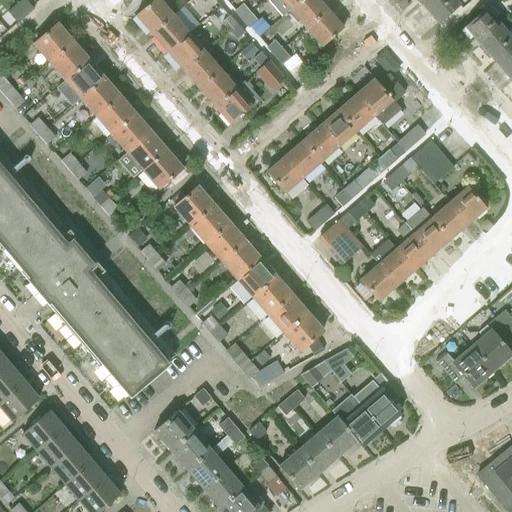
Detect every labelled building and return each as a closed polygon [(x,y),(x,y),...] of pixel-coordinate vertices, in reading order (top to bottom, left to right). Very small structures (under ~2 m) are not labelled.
[(27,0),(19,0),(16,3),(26,15),(34,8),(27,0)] [(160,0),(149,0),(134,13),(150,32),(172,13),(160,0)] [(267,0),(282,16),(289,10),(299,0),(267,0)] [(318,0),(299,0),(289,10),(304,29),(326,9),(318,0)] [(455,0),(427,0),(422,5),(438,23),(459,4),(455,0)] [(16,3),(7,11),(17,22),(26,15),(16,3)] [(486,7),(463,26),(480,45),(502,26),(501,25),(506,21),(491,3),(486,7)] [(234,11),(241,20),(250,12),(242,4),(234,11)] [(326,9),(304,29),(320,47),(342,28),(326,9)] [(257,21),(250,12),(241,20),(249,29),(257,21)] [(172,13),(150,32),(165,50),(187,31),(172,13)] [(221,22),(228,31),(236,24),(229,16),(221,22)] [(33,43),(49,62),(73,41),(57,23),(33,43)] [(244,33),(236,24),(228,31),(236,39),(244,33)] [(511,37),(502,26),(480,45),(494,62),(511,47),(511,37)] [(165,50),(183,69),(204,50),(187,31),(165,50)] [(266,47),(267,49),(272,55),(280,47),(274,40),(266,47)] [(73,41),(49,62),(63,78),(65,80),(88,59),(86,57),(73,41)] [(240,53),(246,60),(257,50),(251,43),(240,53)] [(289,57),(280,47),(272,55),(280,64),(289,57)] [(511,47),(494,62),(510,80),(511,78),(511,47)] [(204,50),(183,69),(198,87),(219,68),(204,50)] [(261,52),(253,59),(258,65),(266,59),(267,58),(261,52)] [(260,68),(255,72),(263,81),(277,70),(276,69),(267,58),(258,65),(260,68)] [(65,80),(56,88),(71,105),(80,97),(79,96),(102,75),(88,59),(65,80)] [(219,68),(198,87),(213,104),(235,86),(219,68)] [(0,89),(1,90),(7,98),(16,90),(0,71),(0,89)] [(373,78),(356,92),(374,114),(383,124),(396,113),(397,105),(394,102),(405,93),(388,73),(377,82),(373,78)] [(102,75),(79,96),(95,114),(118,93),(102,75)] [(235,86),(213,104),(230,124),(259,99),(249,88),(251,86),(246,80),(245,82),(243,79),(235,86)] [(7,98),(16,108),(25,100),(16,90),(7,98)] [(338,108),(357,130),(374,114),(356,92),(338,108)] [(118,93),(95,114),(111,133),(135,112),(118,93)] [(320,123),(339,145),(357,130),(338,108),(320,123)] [(135,112),(111,133),(127,152),(150,131),(135,112)] [(28,126),(37,135),(46,127),(37,118),(28,126)] [(302,139),(321,161),(339,145),(320,123),(302,139)] [(416,125),(396,142),(398,145),(404,151),(424,134),(418,127),(416,125)] [(55,137),(46,127),(37,135),(46,145),(55,137)] [(150,131),(127,152),(142,170),(166,149),(150,131)] [(284,154),(303,176),(321,161),(302,139),(284,154)] [(429,140),(409,158),(417,167),(438,150),(429,140)] [(166,149),(142,170),(158,188),(182,167),(166,149)] [(379,157),(387,167),(397,159),(389,149),(379,157)] [(438,150),(417,167),(425,176),(445,158),(438,150)] [(60,160),(68,170),(77,163),(69,153),(60,160)] [(284,192),(303,176),(284,154),(265,170),(284,192)] [(377,176),(387,167),(379,157),(369,166),(377,176)] [(23,285),(32,296),(41,306),(45,302),(64,325),(65,324),(80,341),(79,342),(99,366),(100,365),(115,383),(114,384),(125,397),(169,359),(0,158),(0,247),(9,257),(8,258),(27,281),(23,285)] [(445,158),(425,176),(432,185),(453,167),(445,158)] [(86,173),(77,163),(68,170),(77,180),(86,173)] [(391,172),(400,182),(409,174),(401,164),(391,172)] [(382,181),(390,190),(400,182),(391,172),(382,181)] [(343,189),(351,198),(361,190),(353,180),(343,189)] [(174,206),(190,224),(214,204),(198,185),(174,206)] [(447,202),(467,224),(486,207),(466,185),(447,202)] [(93,196),(92,197),(99,206),(108,198),(109,197),(101,189),(100,190),(93,196)] [(341,207),(351,198),(343,189),(333,197),(341,207)] [(366,195),(356,203),(365,213),(374,205),(366,195)] [(108,198),(99,206),(107,215),(108,217),(109,215),(118,208),(117,207),(109,197),(108,198)] [(430,216),(450,239),(467,224),(447,202),(430,216)] [(325,203),(305,221),(313,230),(333,213),(325,203)] [(340,218),(339,219),(346,228),(347,229),(348,228),(355,222),(365,213),(356,203),(346,212),(340,218)] [(214,204),(190,224),(206,242),(230,222),(214,204)] [(404,222),(432,254),(450,239),(430,216),(430,217),(422,207),(404,222)] [(339,219),(319,236),(326,245),(346,228),(339,219)] [(230,222),(206,242),(220,259),(242,236),(230,222)] [(404,240),(395,247),(414,270),(432,254),(404,222),(395,230),(404,240)] [(147,239),(137,228),(127,236),(137,247),(147,239)] [(346,228),(326,245),(334,254),(354,236),(347,229),(346,228)] [(242,236),(220,259),(236,277),(260,257),(242,236)] [(354,236),(334,254),(341,262),(361,245),(354,236)] [(370,253),(397,284),(414,270),(395,247),(394,248),(387,239),(370,253)] [(139,251),(148,261),(157,254),(148,244),(139,251)] [(358,279),(361,282),(378,301),(397,284),(370,253),(369,254),(376,263),(358,279)] [(165,264),(157,254),(148,261),(156,272),(165,264)] [(260,257),(236,277),(250,293),(275,274),(260,257)] [(250,293),(268,314),(292,293),(275,274),(250,293)] [(169,287),(178,297),(187,289),(178,279),(169,287)] [(196,300),(187,289),(178,297),(187,308),(196,300)] [(292,293),(268,314),(283,332),(307,311),(292,293)] [(494,318),(511,338),(511,319),(503,310),(494,318)] [(307,311),(283,332),(299,350),(323,329),(307,311)] [(201,324),(209,333),(218,325),(210,315),(201,324)] [(482,337),(471,346),(492,371),(511,355),(505,347),(511,340),(511,338),(494,318),(478,332),(482,337)] [(227,334),(218,325),(209,333),(218,343),(227,334)] [(226,350),(224,351),(232,359),(240,369),(249,361),(250,360),(234,342),(226,350)] [(473,387),(492,371),(471,346),(453,362),(446,354),(436,362),(455,384),(464,376),(473,387)] [(0,375),(10,367),(0,354),(0,375)] [(249,361),(240,369),(249,378),(250,377),(258,370),(250,360),(249,361)] [(323,361),(312,366),(322,379),(321,379),(330,390),(339,382),(331,371),(323,361)] [(341,362),(331,371),(339,382),(350,372),(341,362)] [(10,367),(0,375),(0,402),(24,382),(10,367)] [(372,379),(352,396),(359,404),(361,403),(383,428),(401,413),(392,402),(400,395),(383,375),(375,382),(372,379)] [(24,382),(0,402),(0,409),(10,421),(37,398),(24,382)] [(193,396),(202,406),(211,398),(202,388),(193,396)] [(286,398),(294,407),(304,399),(296,389),(286,398)] [(350,393),(330,411),(334,415),(336,414),(341,419),(355,441),(361,447),(383,428),(361,403),(359,404),(352,396),(350,393)] [(285,416),(294,407),(286,398),(276,406),(285,416)] [(20,433),(36,451),(63,428),(47,410),(20,433)] [(177,410),(153,430),(170,450),(193,429),(177,410)] [(334,415),(315,432),(336,458),(355,441),(341,419),(336,414),(334,415)] [(218,425),(226,435),(235,427),(227,417),(218,425)] [(266,432),(258,422),(248,431),(256,440),(266,432)] [(243,437),(235,427),(226,435),(234,445),(243,437)] [(63,428),(36,451),(49,467),(77,445),(63,428)] [(193,429),(170,450),(186,469),(210,449),(193,429)] [(315,432),(296,448),(318,473),(336,458),(315,432)] [(210,449),(186,469),(202,488),(226,468),(216,456),(222,450),(216,444),(210,449)] [(507,511),(511,511),(511,444),(476,475),(507,511)] [(77,445),(49,467),(63,484),(91,461),(77,445)] [(277,464),(276,465),(298,490),(318,473),(296,448),(277,464)] [(250,464),(259,474),(268,466),(259,456),(250,464)] [(91,461),(63,484),(78,501),(105,477),(91,461)] [(276,476),(268,466),(259,474),(266,483),(276,476)] [(226,468),(202,488),(219,508),(243,487),(226,468)] [(105,477),(78,501),(87,511),(96,511),(118,493),(105,477)] [(9,492),(0,481),(0,497),(1,499),(9,492)] [(243,487),(219,508),(222,511),(250,511),(258,506),(243,487)] [(10,509),(12,511),(26,511),(18,503),(10,509)]
